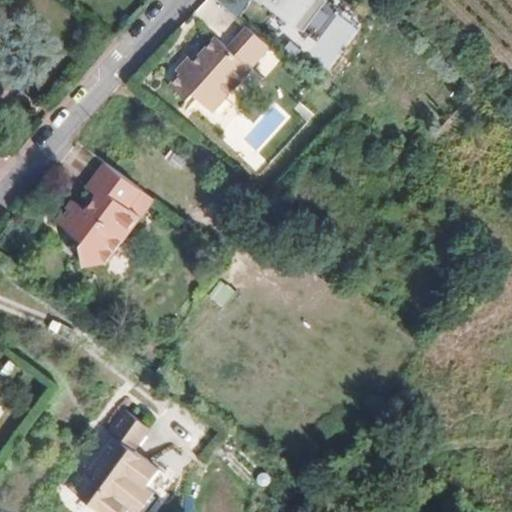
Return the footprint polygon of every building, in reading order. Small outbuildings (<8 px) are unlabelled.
[(251,0),(289,28),(310,0),(251,0)] [(258,52),(240,35),(223,55),(208,43),(188,69),(180,62),(169,75),(173,80),(166,89),(181,103),(187,96),(210,116),(244,76),(240,73),(258,52)] [(97,275),(145,209),(98,176),(79,199),(90,207),(78,221),(65,211),(49,232),(75,252),(72,255),(77,277),(97,275)] [(96,479),(84,497),(105,511),(121,511),(129,503),(130,504),(136,503),(146,489),(145,483),(144,482),(156,465),(140,450),(155,429),(129,411),(113,433),(120,438),(92,477),(96,479)] [(155,457),(166,439),(154,431),(143,449),(155,457)]
